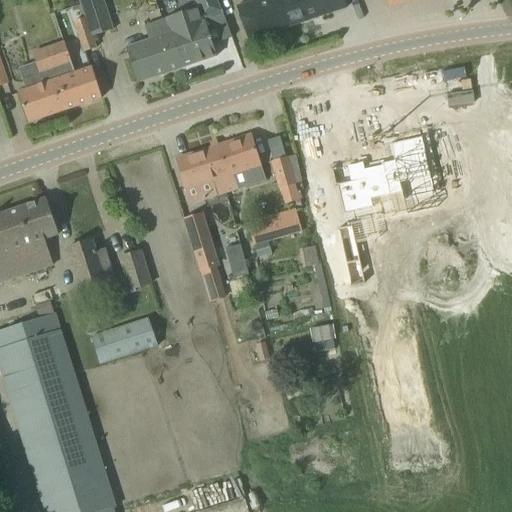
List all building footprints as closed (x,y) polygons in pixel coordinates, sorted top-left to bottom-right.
[(77,0),(84,19),(85,18),(91,36),(92,36),(112,29),(103,0),(77,0)] [(216,57),(205,22),(203,23),(201,19),(221,12),(216,0),(194,0),(198,8),(165,18),(166,20),(145,27),(149,41),(126,49),(137,83),(216,57)] [(260,0),(238,8),(248,39),(348,7),(345,0),(260,0)] [(85,18),(84,19),(73,22),(83,53),(96,48),(92,36),(91,36),(85,18)] [(74,73),(63,43),(32,54),(43,84),(17,93),(28,123),(101,98),(90,67),(74,73)] [(282,150),(274,134),(254,144),(262,160),(282,150)] [(239,188),(263,180),(250,136),(177,159),(191,205),(239,188)] [(435,194),(423,137),(391,144),(394,156),(331,170),(335,187),(339,186),(345,214),(374,208),(372,200),(402,194),(404,201),(435,194)] [(272,163),(278,189),(294,185),(288,159),(272,163)] [(0,283),(53,266),(44,240),(58,235),(46,199),(0,215),(0,283)] [(247,223),(254,246),(267,242),(301,233),(295,210),(247,223)] [(183,220),(209,303),(225,298),(216,267),(219,266),(203,214),(183,220)] [(67,249),(73,268),(81,292),(114,281),(105,250),(96,253),(92,241),(67,249)] [(267,242),(254,246),(257,257),(270,254),(267,242)] [(303,266),(318,263),(314,245),(299,248),(303,266)] [(119,258),(125,277),(130,292),(151,286),(141,252),(119,258)] [(0,333),(0,371),(43,511),(110,511),(115,511),(57,315),(0,333)] [(148,319),(91,337),(100,365),(157,347),(148,319)] [(265,343),(255,346),(259,362),(269,359),(265,343)]
